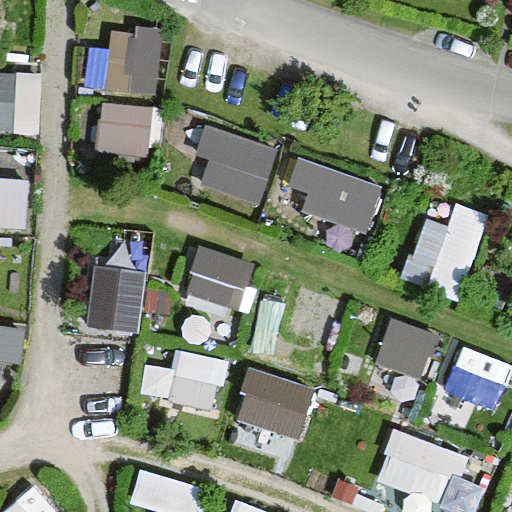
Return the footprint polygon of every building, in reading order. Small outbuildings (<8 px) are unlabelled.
[(0,0),(0,38),(16,39),(16,0),(0,0)] [(158,90),(166,26),(101,18),(94,83),(158,90)] [(0,64),(0,127),(41,128),(42,65),(0,64)] [(101,147),(150,149),(152,100),(103,98),(101,147)] [(188,177),(260,201),(280,143),(208,118),(188,177)] [(300,146),(280,196),(367,229),(386,179),(300,146)] [(0,170),(0,223),(31,224),(31,170),(0,170)] [(483,215),(425,202),(407,278),(465,292),(483,215)] [(144,262),(148,241),(99,231),(95,253),(144,262)] [(246,303),(257,254),(197,241),(186,290),(246,303)] [(82,323),(136,331),(146,268),(93,259),(82,323)] [(305,280),(287,326),(330,342),(347,296),(305,280)] [(418,405),(436,323),(389,313),(371,394),(418,405)] [(0,347),(26,348),(27,317),(0,315),(0,347)] [(511,358),(467,337),(446,384),(496,407),(511,371),(511,358)] [(169,398),(219,405),(227,351),(177,344),(169,398)] [(0,351),(0,374),(13,374),(14,352),(0,351)] [(446,511),(456,489),(468,494),(484,457),(420,430),(388,503),(409,511),(446,511)] [(140,463),(133,499),(193,511),(201,511),(209,477),(140,463)] [(0,508),(0,511),(65,511),(39,478),(0,508)] [(231,511),(288,511),(289,511),(238,493),(231,511)]
